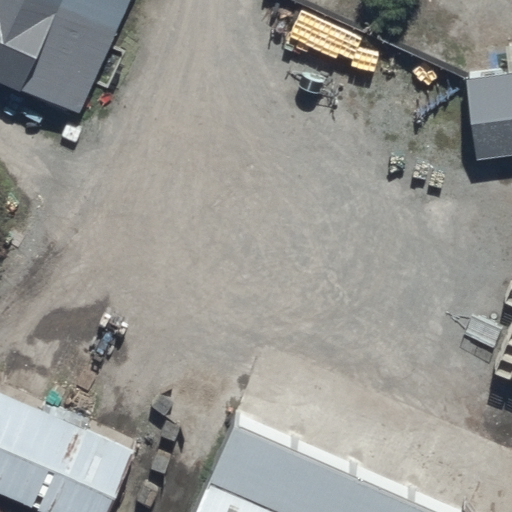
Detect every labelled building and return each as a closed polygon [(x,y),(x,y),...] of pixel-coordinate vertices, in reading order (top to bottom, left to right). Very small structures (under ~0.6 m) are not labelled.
[(127,0),(0,0),(0,87),(106,135),(130,82),(118,76),(125,62),(104,52),(127,0)] [(476,156),(475,147),(511,142),(511,42),(508,43),(510,59),(449,67),(460,158),(476,156)] [(89,279),(77,307),(155,341),(167,313),(89,279)] [(96,511),(133,429),(0,371),(0,474),(87,511),(96,511)] [(502,511),(235,393),(182,511),(502,511)] [(65,511),(9,489),(0,509),(0,511),(65,511)]
